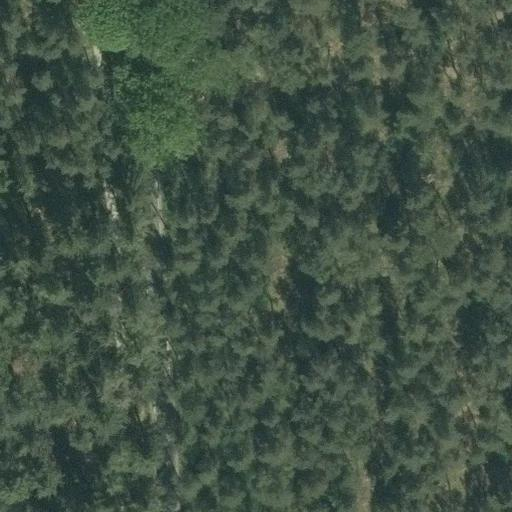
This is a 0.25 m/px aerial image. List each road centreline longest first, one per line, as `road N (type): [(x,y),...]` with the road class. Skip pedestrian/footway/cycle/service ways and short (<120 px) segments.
road 1 (tertiary): [(172,511),(160,274),(119,0)]
road 2 (track): [(511,16),(429,51),(367,62),(307,68),(203,55),(130,61)]
road 3 (track): [(0,182),(141,121)]
